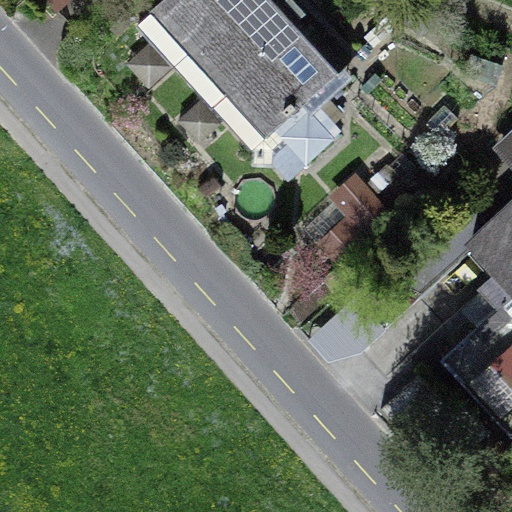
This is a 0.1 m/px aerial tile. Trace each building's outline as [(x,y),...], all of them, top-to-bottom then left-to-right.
[(162,0),(138,22),(177,64),(198,44),(202,47),(253,0),(162,0)] [(198,44),(177,64),(215,105),(237,86),(234,82),(303,19),(285,0),(253,0),(202,47),(198,44)] [(237,86),(215,105),(253,148),(254,162),(273,162),(272,155),(290,174),(338,130),(322,113),(314,120),(300,104),(344,65),(324,43),(331,36),(310,13),(303,19),(234,82),(237,86)] [(444,358),(511,432),(511,140),(499,152),(511,165),(511,208),(471,246),(497,275),(485,286),(502,305),(444,358)] [(457,415),(420,374),(381,409),(417,450),(457,415)]
